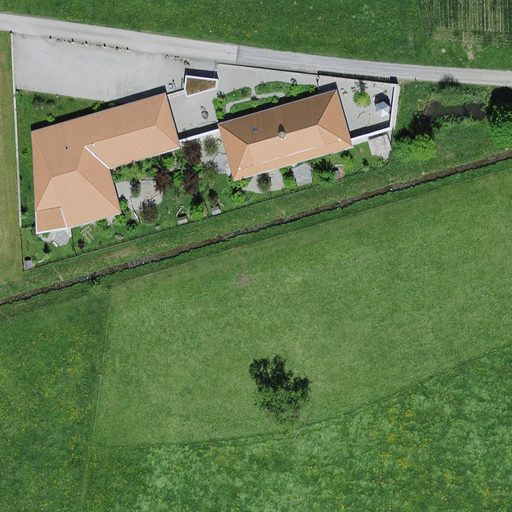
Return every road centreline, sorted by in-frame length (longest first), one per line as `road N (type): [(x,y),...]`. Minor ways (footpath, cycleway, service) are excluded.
road 1 (residential): [(0,24),(338,66)]
road 2 (track): [(338,66),(511,79)]
